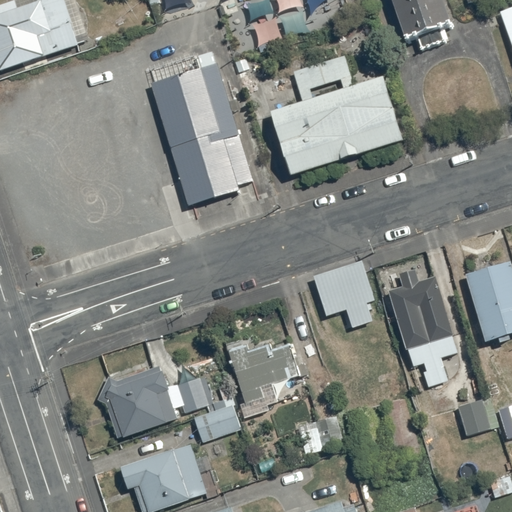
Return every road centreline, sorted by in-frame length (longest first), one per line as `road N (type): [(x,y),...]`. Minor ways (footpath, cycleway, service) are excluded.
road 1 (residential): [(0,334),(511,170)]
road 2 (residential): [(56,511),(0,339)]
